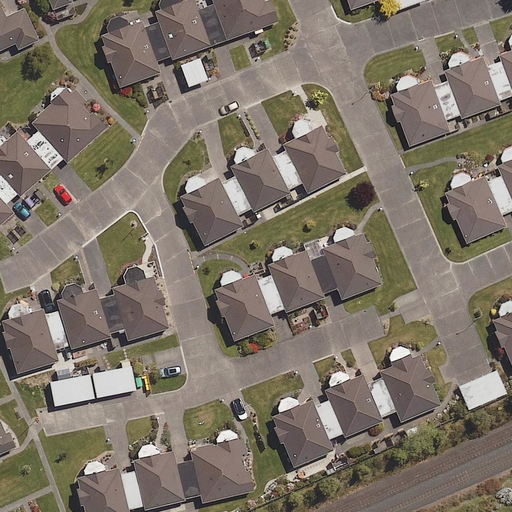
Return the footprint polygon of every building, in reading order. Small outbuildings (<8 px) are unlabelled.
[(48,0),(52,9),(76,0),(48,0)] [(107,21),(105,29),(106,34),(100,36),(110,63),(113,62),(122,86),(160,72),(157,65),(276,22),(268,0),(212,0),(214,4),(197,10),(193,0),(184,0),(180,2),(178,0),(157,0),(158,0),(159,9),(155,11),(156,16),(129,26),(124,18),(114,17),(107,21)] [(0,49),(14,43),(17,50),(38,40),(23,9),(4,17),(0,8),(0,49)] [(463,110),(465,116),(487,107),(490,116),(506,110),(503,101),(511,98),(511,36),(511,37),(511,43),(511,46),(501,50),(504,59),(487,66),(483,56),(472,60),(467,54),(457,53),(452,58),(451,67),(448,69),(450,76),(433,83),(431,79),(421,82),(413,75),(405,75),(398,81),(397,91),(393,93),(412,143),(450,129),(445,117),(463,110)] [(207,80),(199,58),(180,64),(188,86),(207,80)] [(15,193),(29,209),(46,193),(36,182),(62,158),(66,164),(104,129),(65,87),(59,87),(54,90),(50,97),(52,101),(30,122),(38,131),(26,143),(15,131),(6,140),(0,135),(0,224),(13,213),(4,203),(15,193)] [(262,216),(258,209),(276,200),(280,209),(295,202),(289,190),(301,183),(307,193),(345,174),(321,126),(313,130),(306,120),(301,119),(296,121),(292,125),(291,130),(295,139),(257,158),(250,148),(244,147),(239,148),(235,152),(233,158),(238,168),(206,184),(204,179),(200,177),(191,177),(186,180),(183,186),(183,189),(185,194),(177,199),(201,247),(242,226),(236,216),(247,210),(251,217),(256,214),(258,218),(262,216)] [(474,180),(472,174),(470,172),(468,171),(466,171),(465,170),(463,170),(461,170),(459,171),(457,171),(455,172),(454,174),(452,175),(451,177),(451,179),(450,181),(450,183),(453,189),(446,192),(468,241),(507,224),(504,217),(511,213),(511,145),(510,146),(509,147),(507,148),(506,149),(504,150),(503,152),(503,154),(503,156),(503,158),(503,159),(508,171),(489,179),(487,174),(474,180)] [(338,289),(339,292),(341,299),(381,284),(362,233),(353,237),(351,231),(350,229),(348,228),(347,228),(345,227),(343,227),(342,227),(340,227),(338,228),(337,229),(335,230),(334,231),(333,233),(333,234),(332,236),(332,238),(335,244),(322,248),(325,255),(309,262),(305,251),(293,256),(291,249),(289,248),(288,247),(286,246),(284,246),(282,246),(281,246),(279,246),(277,247),(275,248),(274,249),(273,250),(272,252),(271,254),(270,255),(270,257),(273,264),(269,265),(273,276),(255,283),(252,275),(240,280),(238,273),(237,272),(235,271),(234,271),(232,270),(230,270),(228,270),(227,270),(225,271),(224,272),(222,273),(221,274),(220,276),(220,277),(219,279),(219,281),(222,287),(214,290),(234,341),(272,326),(269,318),(268,315),(283,309),(284,312),(324,297),(323,294),(338,289)] [(69,346),(70,349),(110,337),(109,333),(124,329),(125,332),(127,340),(168,328),(153,277),(144,280),(142,273),(141,271),(139,270),(138,268),(136,268),(134,267),(132,267),(130,267),(128,268),(126,269),(125,270),(123,271),(122,273),(121,275),(121,277),(121,279),(123,286),(112,289),(114,295),(97,300),(94,290),(84,293),(82,288),(81,287),(79,285),(78,284),(76,283),(74,283),(72,283),(70,283),(68,284),(66,285),(65,286),(63,287),(62,289),(61,291),(61,292),(61,295),(62,299),(56,301),(58,309),(44,313),(43,311),(31,314),(29,306),(27,304),(26,303),(24,302),(22,301),(20,301),(18,301),(16,301),(14,302),(12,303),(11,304),(9,305),(8,307),(7,308),(6,310),(6,312),(8,321),(2,323),(17,373),(58,361),(55,353),(55,350),(69,346)] [(511,301),(509,301),(507,301),(505,302),(504,303),(502,304),(501,305),(500,306),(499,307),(498,309),(497,311),(497,312),(499,317),(493,319),(511,364),(511,301)] [(395,410),(400,422),(438,406),(415,353),(410,355),(407,348),(406,347),(404,346),(403,345),(401,345),(399,345),(397,345),(396,345),(394,346),(393,347),(391,348),(390,350),(389,351),(388,353),(388,354),(388,356),(391,363),(379,368),(382,374),(364,382),(361,375),(349,380),(346,374),(345,373),(343,372),(342,371),(340,371),(338,371),(337,371),(335,372),(333,372),(332,373),(330,374),(329,376),(328,377),(327,379),(327,380),(326,382),(329,389),(326,390),(330,400),(313,407),(310,401),(299,406),(296,398),(295,397),(293,397),(292,396),(290,396),(288,396),(287,396),(285,397),(284,397),(282,398),(281,399),(280,400),(279,402),(278,403),(277,405),(277,407),(280,414),(273,417),(293,467),(333,450),(329,443),(328,440),(343,434),(344,437),(382,421),(381,417),(395,410)] [(88,375),(93,398),(135,390),(130,367),(88,375)] [(459,388),(470,410),(505,393),(495,372),(459,388)] [(93,398),(88,375),(51,382),(55,405),(93,398)] [(0,453),(12,448),(0,421),(0,453)] [(157,447),(155,446),(154,445),(153,445),(151,444),(150,444),(148,444),(147,444),(145,444),(144,445),(142,446),(141,447),(140,448),(139,449),(138,450),(138,452),(139,459),(134,460),(136,470),(118,474),(117,469),(104,472),(102,466),(101,465),(100,464),(98,463),(96,462),(95,462),(93,462),(91,462),(90,462),(88,463),(86,464),(85,465),(84,466),(83,467),(82,469),(81,470),(83,476),(78,477),(85,511),(126,511),(145,506),(145,509),(155,507),(183,501),(202,496),(203,502),(251,491),(237,432),(236,431),(234,430),(232,429),(230,429),(229,428),(227,428),(225,428),(223,429),(221,429),(220,430),(218,431),(217,433),(216,434),(215,436),(214,438),(216,445),(191,451),(192,458),(174,462),(171,452),(158,455),(157,447)]
